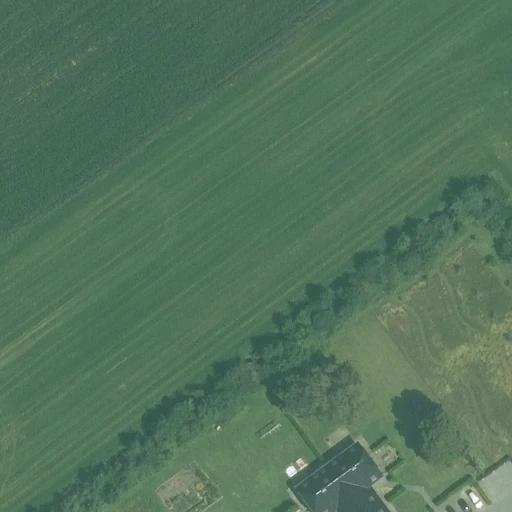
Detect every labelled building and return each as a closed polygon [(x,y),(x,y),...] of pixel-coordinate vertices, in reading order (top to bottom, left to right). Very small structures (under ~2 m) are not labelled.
[(511,284),(490,246),(444,273),(481,337),(511,319),(511,284)] [(511,336),(510,334),(493,345),(502,358),(511,350),(511,336)] [(420,363),(444,410),(475,394),(492,427),(511,416),(511,406),(493,369),(472,380),(454,346),(420,363)] [(353,371),(387,422),(413,405),(378,354),(353,371)] [(273,406),(300,394),(285,360),(259,371),(273,406)] [(382,478),(359,448),(299,493),(312,511),(385,511),(368,488),(382,478)]
